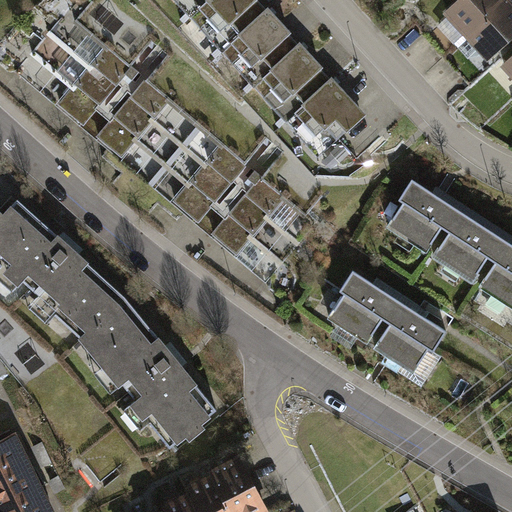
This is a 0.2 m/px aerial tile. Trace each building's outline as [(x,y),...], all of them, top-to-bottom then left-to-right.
[(114,0),(87,0),(73,18),(128,65),(154,34),(114,0)] [(211,0),(173,0),(191,19),(211,0)] [(270,10),(260,0),(211,0),(191,19),(223,53),(270,10)] [(462,0),(450,12),(471,33),(505,0),(462,0)] [(505,0),(471,33),(492,54),(511,34),(511,4),(507,0),(505,0)] [(302,45),(270,10),(223,53),(255,88),(302,45)] [(73,18),(47,48),(102,95),(128,65),(73,18)] [(334,80),(302,45),(255,88),(286,123),(334,80)] [(47,48),(20,79),(76,126),(102,95),(47,48)] [(174,55),(148,86),(196,126),(222,95),(174,55)] [(366,114),(334,80),(286,123),(318,157),(366,114)] [(148,86),(122,116),(170,157),(196,126),(148,86)] [(222,95),(196,126),(244,166),(270,136),(222,95)] [(122,116),(96,147),(144,187),(170,157),(122,116)] [(196,126),(170,157),(218,197),(244,166),(196,126)] [(170,157),(144,187),(192,228),(218,197),(170,157)] [(263,173),(246,193),(303,242),(320,222),(263,173)] [(511,240),(416,181),(384,230),(511,309),(511,240)] [(246,193),(229,213),(286,261),(303,242),(246,193)] [(17,201),(0,220),(0,263),(78,331),(120,291),(17,201)] [(229,213),(210,233),(267,282),(286,261),(229,213)] [(355,277),(326,323),(419,380),(448,334),(355,277)] [(175,447),(220,409),(120,291),(78,331),(175,447)] [(0,450),(0,483),(28,470),(21,456),(15,443),(0,450)] [(219,475),(236,511),(261,511),(268,509),(242,457),(216,469),(219,475)] [(0,483),(0,511),(8,511),(41,497),(34,482),(28,470),(0,483)] [(195,496),(202,511),(236,511),(219,475),(191,488),(195,496)] [(172,511),(202,511),(195,496),(170,508),(172,511)] [(8,511),(48,511),(41,497),(8,511)]
